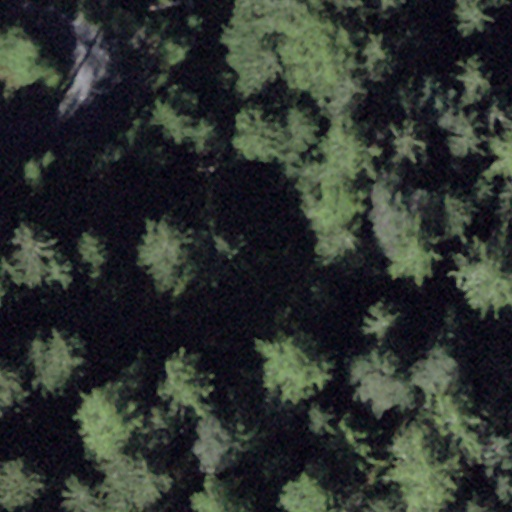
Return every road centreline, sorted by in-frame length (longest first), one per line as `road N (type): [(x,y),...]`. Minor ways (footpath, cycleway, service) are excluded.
road 1 (track): [(111,79),(264,101),(409,151),(511,155)]
road 2 (track): [(0,137),(40,141),(113,114),(109,54),(52,18),(0,5)]
